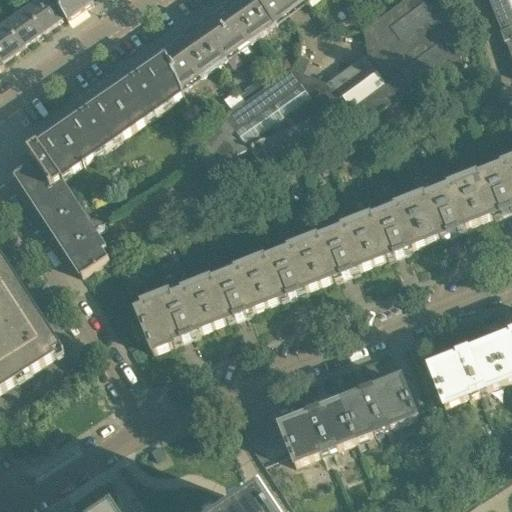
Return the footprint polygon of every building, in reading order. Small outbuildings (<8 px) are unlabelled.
[(44,37),(66,21),(52,0),(41,0),(26,11),(44,37)] [(94,7),(88,0),(52,0),(66,21),(68,25),(94,7)] [(218,20),(216,21),(240,55),(275,30),(254,0),(246,0),(227,14),(223,13),(219,16),(218,20)] [(289,20),(308,6),(303,0),(254,0),(275,30),(289,20)] [(368,57),(327,86),(340,107),(349,129),(464,74),(460,58),(441,0),(408,0),(364,34),(368,57)] [(511,0),(488,0),(501,34),(505,45),(506,44),(511,59),(511,0)] [(360,27),(364,32),(390,13),(386,7),(360,27)] [(21,53),(44,37),(26,11),(4,27),(21,53)] [(182,96),(240,55),(216,21),(213,23),(211,22),(205,26),(205,29),(178,48),(174,48),(168,52),(168,55),(165,57),(182,96)] [(0,63),(2,67),(21,53),(4,27),(0,29),(0,63)] [(35,208),(53,236),(82,280),(83,281),(110,264),(100,248),(91,235),(81,218),(62,190),(60,186),(63,184),(63,185),(184,100),(182,96),(165,57),(28,153),(35,164),(15,177),(35,208)] [(278,68),(283,76),(291,71),(286,63),(278,68)] [(232,114),(199,137),(201,140),(210,162),(214,170),(250,152),(258,170),(311,145),(302,125),(303,125),(324,115),(313,87),(316,82),(291,72),(251,101),(245,105),(232,114)] [(232,114),(245,105),(240,98),(236,93),(224,102),(232,114)] [(245,105),(251,101),(246,93),(240,98),(245,105)] [(210,162),(201,140),(188,149),(200,168),(210,162)] [(188,149),(178,156),(190,174),(200,168),(188,149)] [(180,181),(190,174),(178,156),(168,162),(180,181)] [(168,162),(158,169),(170,187),(180,181),(168,162)] [(511,166),(465,185),(482,226),(502,218),(511,215),(511,214),(511,213),(511,166)] [(160,194),(170,187),(158,169),(148,175),(160,194)] [(348,175),(345,169),(336,173),(339,179),(343,190),(351,186),(347,176),(348,175)] [(148,175),(138,181),(150,200),(160,194),(148,175)] [(140,207),(150,200),(138,181),(128,188),(140,207)] [(465,185),(410,206),(427,247),(449,238),(450,239),(459,235),(482,226),(465,185)] [(128,188),(118,194),(130,213),(140,207),(128,188)] [(121,220),(130,213),(118,194),(108,201),(121,220)] [(108,201),(81,218),(91,235),(104,226),(107,224),(109,227),(121,220),(108,201)] [(405,256),(427,247),(410,206),(356,228),(372,269),(396,260),(405,257),(405,256)] [(356,228),(301,249),(318,290),(342,281),(342,282),(352,278),(352,277),(372,269),(356,228)] [(0,396),(65,355),(44,322),(48,320),(0,244),(0,242),(3,240),(0,235),(0,396)] [(301,249),(247,271),(263,312),(289,301),(289,302),(299,299),(298,298),(318,290),(301,249)] [(247,271),(192,293),(208,334),(235,323),(236,324),(246,320),(246,319),(263,312),(247,271)] [(193,340),(208,334),(192,293),(137,314),(154,358),(174,350),(173,347),(182,343),(183,345),(193,341),(193,340)] [(511,337),(490,347),(507,388),(511,385),(511,336),(511,337)] [(445,412),(507,388),(490,347),(469,355),(468,354),(458,358),(459,359),(429,371),(445,412)] [(362,397),(342,405),(358,446),(418,423),(402,382),(372,393),(372,392),(362,396),(362,397)] [(296,471),(358,446),(342,405),(319,414),(319,413),(309,417),(309,418),(280,430),(296,471)] [(160,450),(151,455),(157,465),(166,460),(160,450)] [(511,511),(511,480),(468,510),(464,511),(511,511)]
